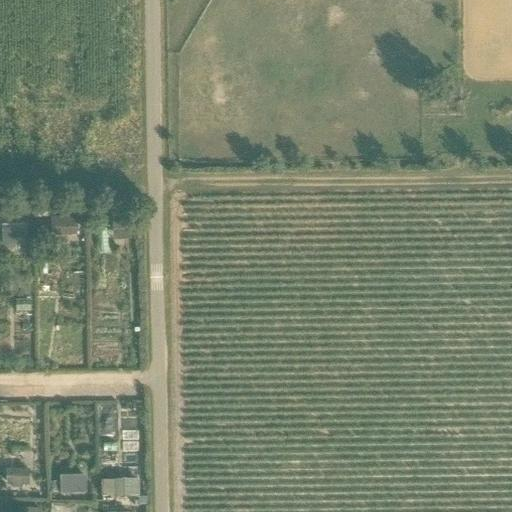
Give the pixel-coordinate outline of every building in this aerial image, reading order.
[(112,218),(112,231),(131,231),(131,217),(112,218)] [(50,218),(50,237),(78,236),(77,218),(50,218)] [(1,231),(2,245),(25,244),(24,230),(21,230),(5,231),(1,231)] [(29,487),(30,471),(7,470),(6,486),(13,486),(13,488),(22,489),(22,487),(29,487)] [(86,495),(86,476),(59,477),(60,495),(86,495)] [(115,498),(139,498),(139,481),(115,481),(115,498)]
